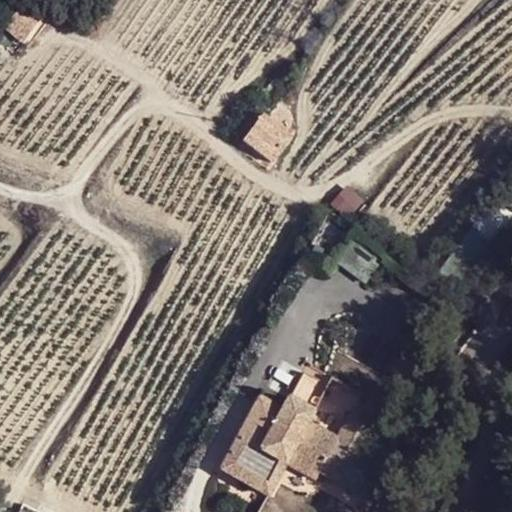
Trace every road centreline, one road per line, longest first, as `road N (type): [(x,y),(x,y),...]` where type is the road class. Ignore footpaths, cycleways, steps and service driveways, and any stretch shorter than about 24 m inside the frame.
road 1 (track): [(0,187),(55,197),(72,190),(126,117),(155,100),(286,197),(362,174),(432,114),(511,114)]
road 2 (track): [(72,190),(77,212),(138,255),(140,277),(124,320),(17,485),(68,511)]
